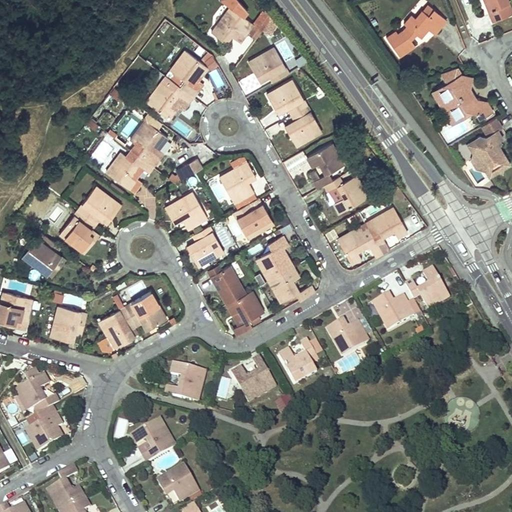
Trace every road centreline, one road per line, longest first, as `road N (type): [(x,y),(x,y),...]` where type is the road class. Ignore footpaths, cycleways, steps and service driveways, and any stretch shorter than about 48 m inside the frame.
road 1 (secondary): [(292,0),(460,227)]
road 2 (residential): [(343,289),(262,148),(245,134)]
road 3 (residential): [(343,289),(246,345),(223,343),(200,323)]
road 4 (residential): [(460,227),(343,289)]
